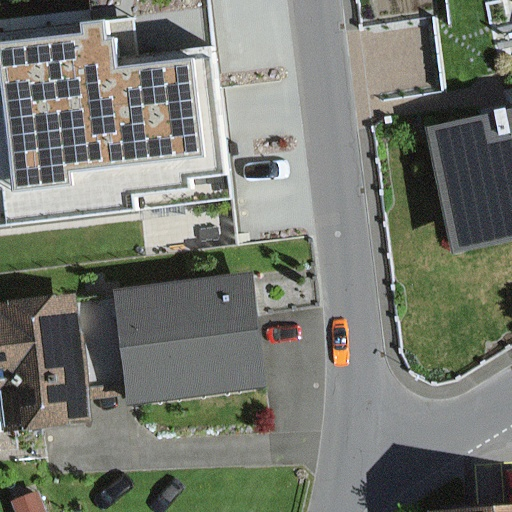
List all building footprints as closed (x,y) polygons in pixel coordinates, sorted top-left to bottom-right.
[(135,18),(0,32),(0,190),(3,190),(7,223),(138,208),(137,197),(195,190),(194,180),(230,176),(215,49),(139,57),(135,18)] [(511,242),(511,109),(426,128),(454,255),(511,242)] [(253,273),(114,291),(126,384),(127,397),(129,406),(267,389),(253,273)] [(89,388),(78,294),(0,303),(0,393),(5,433),(93,422),(91,401),(89,388)] [(127,397),(126,384),(89,388),(91,401),(127,397)] [(47,511),(39,491),(12,501),(15,511),(47,511)]
